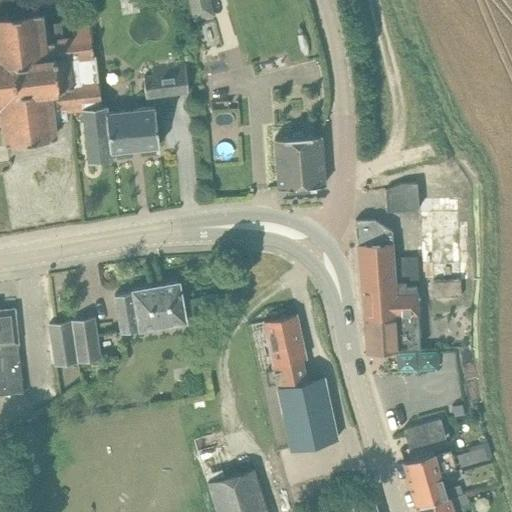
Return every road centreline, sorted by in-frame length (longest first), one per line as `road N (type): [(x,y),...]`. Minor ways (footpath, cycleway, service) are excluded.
road 1 (secondary): [(0,258),(225,223),(273,229),(312,248)]
road 2 (secondary): [(393,511),(337,291),(312,248)]
road 3 (unclassified): [(312,248),(339,204),(344,119),(316,0)]
road 4 (track): [(342,178),(380,166),(394,148),(397,114),(372,0)]
